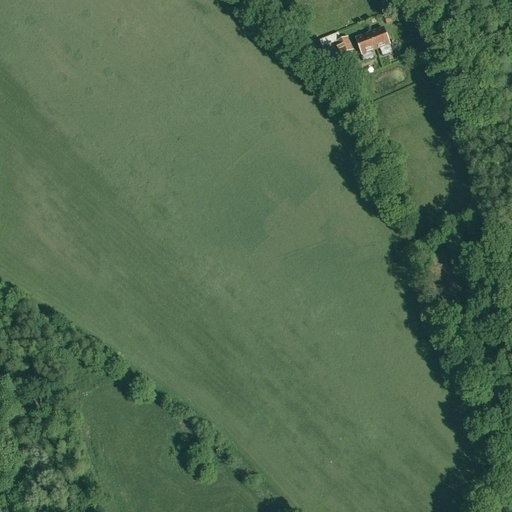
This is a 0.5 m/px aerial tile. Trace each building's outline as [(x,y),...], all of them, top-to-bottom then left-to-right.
[(427,9),(433,5),(430,0),(422,0),(427,9)] [(370,33),(376,49),(380,47),(383,55),(392,52),(389,44),(390,44),(384,28),(370,33)] [(372,50),(376,49),(370,33),(356,38),(362,54),(363,54),(366,62),(375,58),(372,50)] [(351,38),(338,43),(347,64),(356,60),(353,52),(357,51),(351,38)] [(363,99),(354,78),(342,83),(351,104),(363,99)]
